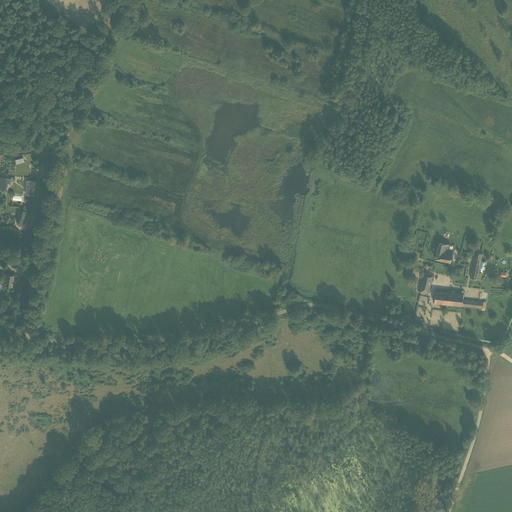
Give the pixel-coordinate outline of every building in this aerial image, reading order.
[(11,178),(10,178),(0,177),(0,189),(6,190),(7,181),(9,181),(15,181),(15,179),(13,179),(13,177),(11,177),(11,178)] [(37,195),(38,181),(26,180),(25,194),(37,195)] [(23,223),(26,211),(19,209),(15,221),(23,223)] [(442,260),(443,260),(444,253),(442,253),(444,244),(439,243),(436,258),(440,259),(440,260),(442,261),(442,260)] [(442,253),(444,253),(443,260),(449,261),(448,264),(450,265),(451,262),(453,251),(447,250),(449,245),(444,244),(442,253)] [(481,273),(478,273),(479,269),(480,269),(484,270),(486,262),(481,261),(482,253),(475,252),(471,278),(477,279),(477,278),(480,279),(481,273)] [(4,286),(12,287),(14,275),(4,274),(4,277),(5,277),(4,286)] [(429,276),(422,275),(418,291),(428,293),(432,277),(429,276)] [(463,299),(464,291),(463,291),(462,293),(435,291),(434,303),(462,306),(463,300),(463,299)] [(484,301),(463,299),(463,300),(462,306),(484,308),(484,301)]
